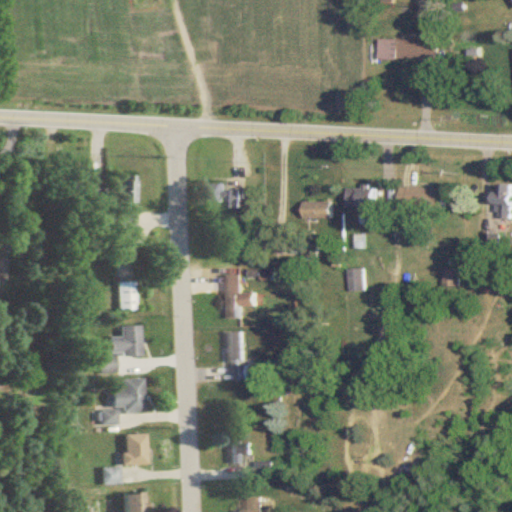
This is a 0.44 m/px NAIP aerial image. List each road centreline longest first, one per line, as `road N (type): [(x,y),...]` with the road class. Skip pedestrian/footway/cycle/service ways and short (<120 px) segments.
road 1 (residential): [(511,143),(0,118)]
road 2 (residential): [(174,128),(190,511)]
